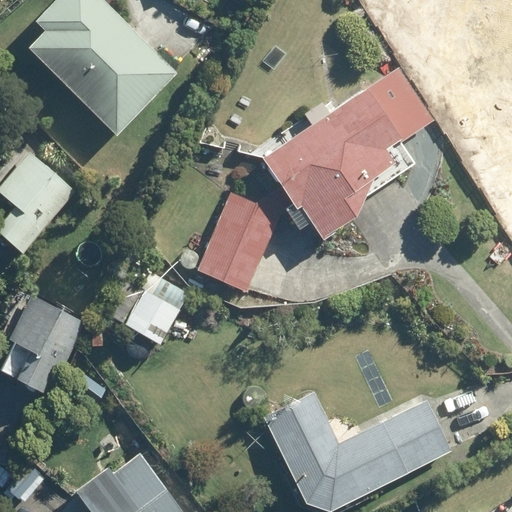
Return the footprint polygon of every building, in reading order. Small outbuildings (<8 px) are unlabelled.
[(40,30),(24,46),(113,136),(176,74),(102,0),(52,0),(31,21),(40,30)] [(300,114),(308,125),(260,159),(279,187),(255,204),(230,192),(194,270),(243,292),(279,215),(283,212),(295,229),(306,221),(320,241),(331,233),(329,231),(350,216),(368,180),(391,164),(381,150),(398,138),(363,88),(327,113),(318,101),(300,114)] [(25,155),(0,185),(0,197),(10,206),(0,218),(0,236),(21,253),(70,193),(25,155)] [(106,315),(157,345),(167,327),(177,332),(186,317),(176,312),(186,295),(150,274),(140,290),(125,281),(106,315)] [(8,340),(12,343),(0,364),(0,373),(45,397),(84,324),(32,296),(8,340)] [(207,383),(203,392),(212,396),(216,388),(207,383)] [(312,392),(261,417),(302,503),(327,511),(448,453),(423,402),(337,443),(312,392)] [(73,492),(87,511),(178,511),(138,454),(110,475),(106,468),(73,492)] [(20,469),(7,485),(20,495),(33,479),(20,469)]
